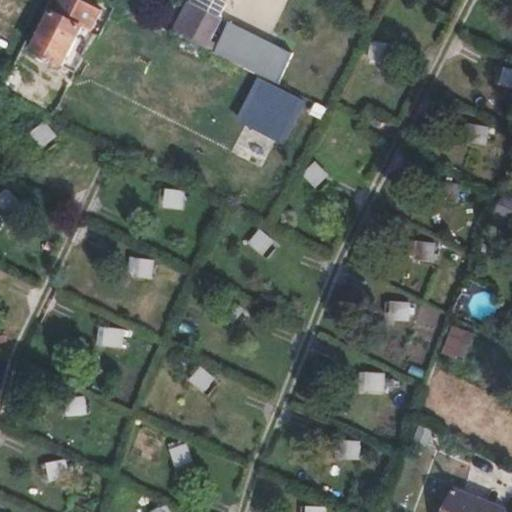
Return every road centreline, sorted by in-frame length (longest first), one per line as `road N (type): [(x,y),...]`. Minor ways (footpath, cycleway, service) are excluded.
road 1 (track): [(242,511),(339,256),(470,0)]
road 2 (track): [(0,408),(108,156)]
